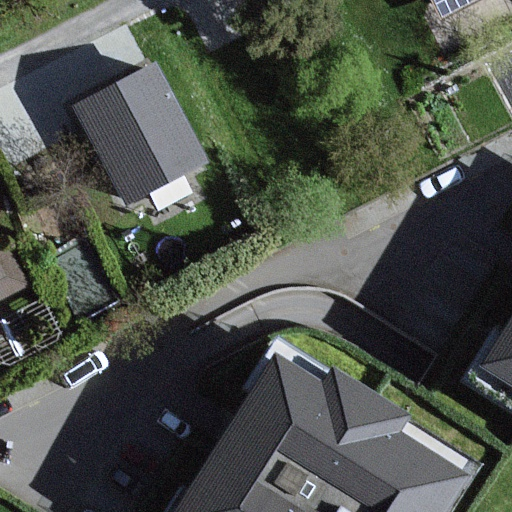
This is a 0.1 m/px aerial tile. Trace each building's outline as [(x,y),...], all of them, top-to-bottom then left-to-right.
[(439,0),(446,12),(466,0),(439,0)] [(155,69),(84,106),(130,194),(201,157),(155,69)] [(0,253),(0,294),(22,284),(7,251),(0,253)] [(511,318),(477,376),(511,397),(511,318)] [(326,387),(274,354),(172,511),(411,511),(417,504),(429,511),(438,511),(464,472),(399,430),(409,414),(337,369),(326,387)]
